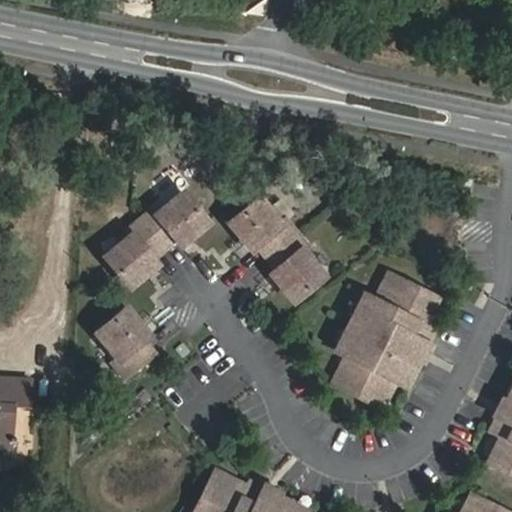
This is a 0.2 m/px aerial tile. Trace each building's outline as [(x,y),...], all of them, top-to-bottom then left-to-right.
[(158,208),(145,219),(168,247),(180,237),(185,244),(212,222),(188,192),(162,213),(158,208)] [(286,223),(265,197),(235,221),(257,248),(263,243),(273,255),(301,232),(290,220),(286,223)] [(110,256),(134,285),(161,263),(156,257),(168,247),(145,219),(132,229),(136,234),(110,256)] [(312,245),(301,232),(273,255),(283,267),(277,272),(299,299),(328,275),(307,249),(312,245)] [(349,355),(335,381),(382,406),(385,400),(392,387),(396,380),(407,385),(422,357),(407,349),(413,337),(418,339),(433,335),(436,330),(425,325),(429,317),(436,303),(438,299),(391,273),(377,300),(367,295),(364,301),(357,314),(349,329),(338,349),(349,355)] [(357,314),(364,301),(357,298),(350,311),(357,314)] [(435,320),(442,307),(436,303),(429,317),(435,320)] [(129,307),(96,335),(127,374),(156,352),(146,339),(152,334),(129,307)] [(341,343),(349,329),(343,326),(336,340),(341,343)] [(418,339),(413,337),(407,349),(422,357),(433,335),(418,339)] [(417,382),(423,368),(417,365),(411,379),(417,382)] [(0,450),(12,451),(14,410),(30,411),(31,382),(0,379),(0,450)] [(391,404),(398,391),(392,387),(385,400),(391,404)] [(511,394),(511,395),(507,404),(511,406),(511,421),(510,421),(495,426),(493,430),(503,436),(490,462),(511,473),(511,394)] [(511,406),(507,404),(495,426),(510,421),(511,421),(511,406)] [(499,444),(493,440),(486,454),(492,457),(499,444)] [(228,471),(218,466),(215,472),(225,477),(227,475),(228,471)] [(303,511),(305,509),(277,494),(269,510),(257,503),(260,498),(255,483),(250,480),(248,486),(227,475),(225,477),(215,472),(194,511),(303,511)] [(269,510),(277,494),(255,483),(260,498),(257,503),(269,510)] [(503,511),(473,495),(470,501),(463,511),(503,511)] [(463,511),(470,501),(464,498),(456,511),(458,511),(463,511)]
